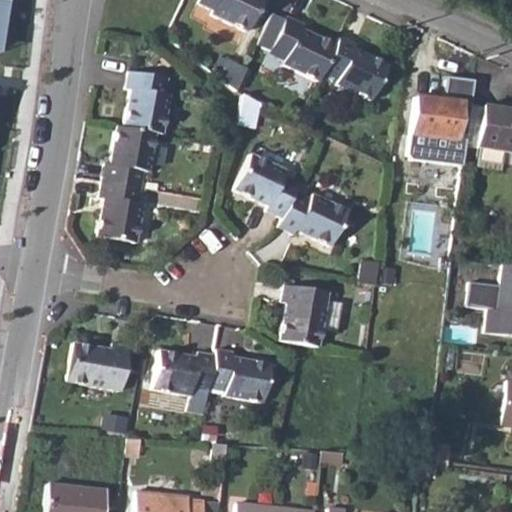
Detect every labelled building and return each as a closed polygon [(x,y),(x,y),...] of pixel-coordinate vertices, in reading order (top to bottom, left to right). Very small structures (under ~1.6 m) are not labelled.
[(202,0),(201,2),(216,9),(214,14),(247,30),(262,0),(202,0)] [(272,12),(258,42),(267,47),(282,17),(272,12)] [(303,72),(318,80),(323,70),(336,44),(321,36),(319,41),(285,24),(266,59),(301,77),(303,72)] [(336,44),(323,70),(338,78),(336,83),(370,100),(388,65),(354,48),(356,44),(340,36),(336,44)] [(229,59),(218,77),(234,90),(245,67),(229,59)] [(127,91),(119,128),(150,134),(157,135),(164,98),(160,97),(163,80),(125,73),(122,90),(127,91)] [(239,94),(233,125),(250,128),(255,102),(239,94)] [(414,99),(409,136),(406,157),(410,162),(446,167),(450,162),(453,142),(458,106),(458,105),(414,99)] [(467,107),(458,106),(453,142),(463,143),(467,107)] [(511,112),(481,108),(477,149),(511,153),(511,112)] [(101,163),(97,180),(134,187),(138,170),(142,171),(150,134),(119,128),(112,127),(105,164),(101,163)] [(260,214),(275,221),(289,195),(293,186),(279,178),(281,175),(247,157),(228,191),(262,209),(260,214)] [(134,187),(97,180),(93,197),(99,199),(91,237),(128,243),(136,205),(131,204),(134,187)] [(275,221),(271,230),(285,238),(288,233),(322,251),(339,217),(304,198),(302,202),(289,195),(275,221)] [(361,264),(358,287),(374,290),(377,266),(361,264)] [(511,267),(498,265),(496,285),(466,282),(463,306),(484,309),(484,310),(481,333),(511,336),(511,267)] [(285,306),(279,342),(316,349),(326,295),(282,287),(279,304),(285,306)] [(66,342),(59,380),(112,390),(121,346),(105,343),(104,349),(66,342)] [(208,358),(202,389),(216,391),(215,395),(255,402),(261,365),(224,358),(225,353),(209,350),(208,358)] [(184,391),(201,395),(202,389),(208,358),(190,354),(189,358),(152,351),(145,388),(182,395),(184,391)] [(511,381),(504,381),(499,425),(511,426),(511,381)] [(40,485),(38,511),(97,511),(99,490),(40,485)] [(129,491),(127,511),(197,511),(198,501),(180,499),(180,497),(129,491)] [(216,511),(218,500),(204,499),(203,511),(216,511)] [(228,511),(308,511),(308,510),(229,502),(228,511)]
